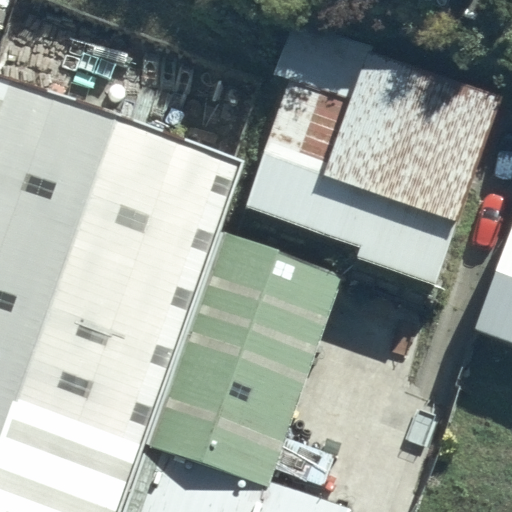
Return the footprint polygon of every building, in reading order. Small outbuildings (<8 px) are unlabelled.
[(492,112),(296,46),(239,212),(435,279),(492,112)] [(245,163),(0,77),(0,511),(123,511),(149,439),(222,229),(245,163)] [(511,223),(473,333),(511,346),(511,223)] [(345,272),(222,229),(149,439),(272,481),(345,272)] [(351,511),(353,510),(272,481),(149,439),(123,511),(351,511)] [(511,511),(409,475),(396,511),(511,511)]
